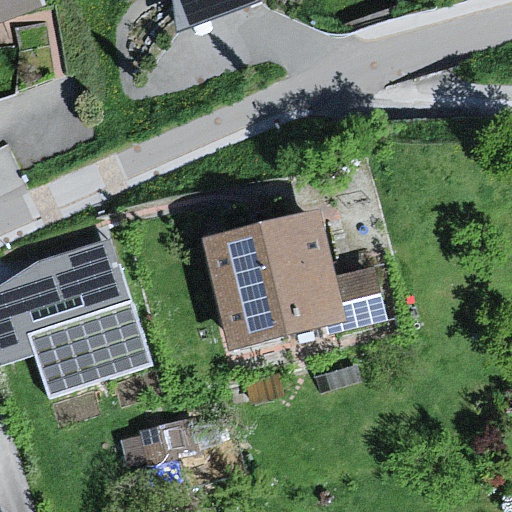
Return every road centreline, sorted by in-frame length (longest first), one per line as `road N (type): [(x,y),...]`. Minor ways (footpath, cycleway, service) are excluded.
road 1 (unclassified): [(301,95),(0,224)]
road 2 (unclassified): [(511,11),(380,56),(301,95)]
road 3 (residential): [(511,100),(301,95)]
